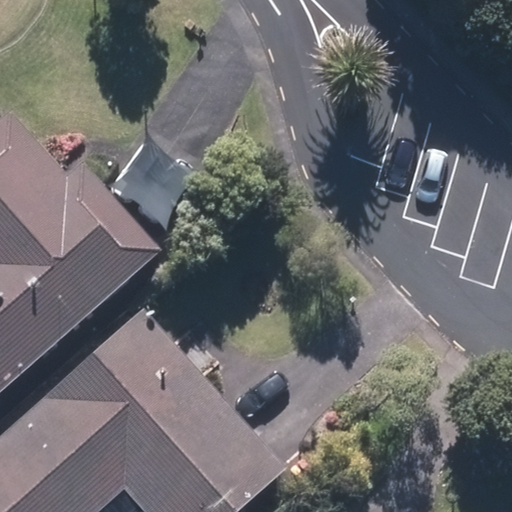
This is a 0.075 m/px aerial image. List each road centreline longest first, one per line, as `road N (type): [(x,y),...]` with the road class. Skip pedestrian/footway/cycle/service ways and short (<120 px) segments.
road 1 (residential): [(511,311),(505,317),(452,307),(323,156)]
road 2 (residential): [(338,0),(367,18),(511,180)]
road 3 (residential): [(323,156),(284,0)]
